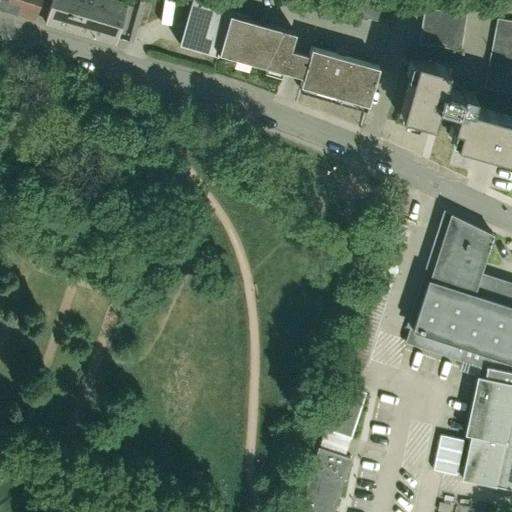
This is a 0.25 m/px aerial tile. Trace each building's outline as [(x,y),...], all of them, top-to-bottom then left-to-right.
[(0,0),(27,8),(29,0),(0,0)] [(48,0),(44,20),(79,29),(86,0),(48,0)] [(86,0),(79,29),(114,39),(124,0),(86,0)] [(229,13),(230,9),(200,0),(191,0),(179,44),(217,55),(218,53),(229,13)] [(422,8),(420,43),(462,47),(465,11),(422,8)] [(295,32),(229,13),(218,53),(301,76),(297,89),(366,109),(379,67),(312,48),(310,55),(290,49),(295,32)] [(511,83),(511,19),(497,17),(491,50),(505,53),(500,81),(511,83)] [(443,65),(409,56),(395,109),(426,118),(431,101),(451,106),(446,123),(453,125),(449,139),(511,155),(511,116),(466,104),(468,95),(437,87),(443,65)] [(447,214),(408,333),(486,355),(482,376),(475,374),(462,434),(469,436),(460,479),(511,489),(511,280),(481,270),(490,233),(447,214)] [(400,245),(405,220),(382,215),(377,241),(400,245)] [(370,252),(340,358),(364,365),(394,259),(370,252)] [(340,383),(325,428),(350,437),(365,391),(340,383)] [(433,470),(455,474),(462,440),(440,435),(433,470)] [(319,447),(297,511),(331,511),(350,457),(319,447)]
